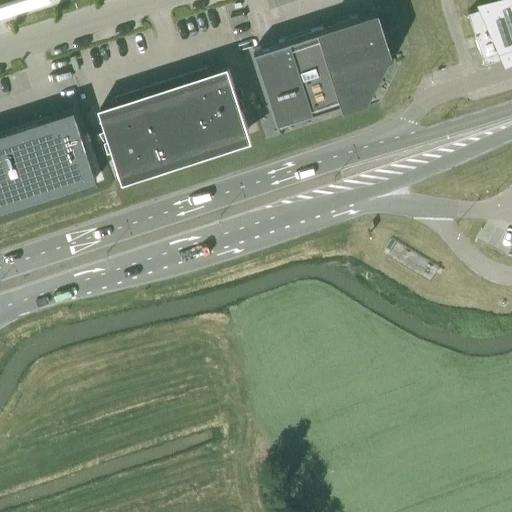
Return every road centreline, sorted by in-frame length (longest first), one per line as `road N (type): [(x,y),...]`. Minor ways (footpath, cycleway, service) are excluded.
road 1 (primary): [(511,107),(61,245)]
road 2 (primary): [(114,275),(320,211),(511,131)]
road 3 (unclassified): [(0,53),(163,0)]
road 4 (primary): [(0,321),(114,275)]
